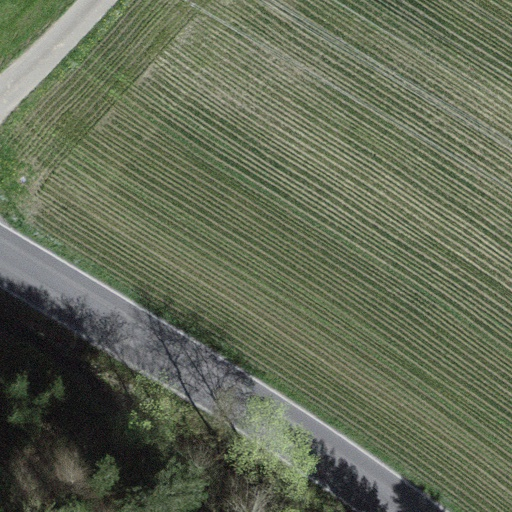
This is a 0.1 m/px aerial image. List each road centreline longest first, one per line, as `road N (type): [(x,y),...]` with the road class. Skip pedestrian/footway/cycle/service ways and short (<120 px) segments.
road 1 (tertiary): [(0,258),(235,396),(402,511)]
road 2 (unclassified): [(102,0),(0,106)]
